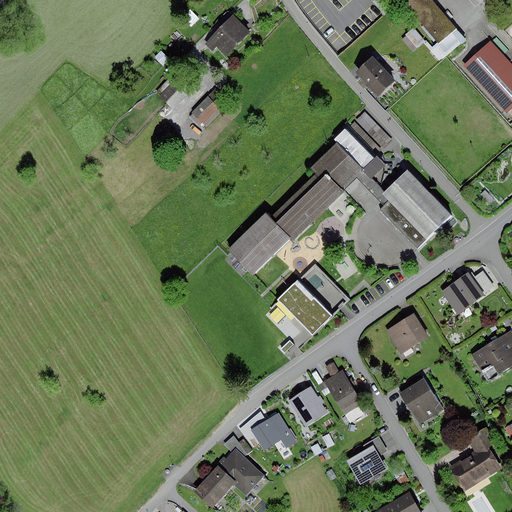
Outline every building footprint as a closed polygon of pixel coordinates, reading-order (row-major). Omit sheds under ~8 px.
[(393,0),(396,3),(398,0),(403,0),(441,45),(459,29),(434,0),(393,0)] [(236,15),(208,43),(215,50),(217,47),(228,58),(254,32),(236,15)] [(427,41),(415,27),(406,34),(407,36),(403,40),(413,52),(427,41)] [(468,40),(459,29),(441,45),(437,48),(446,58),(468,40)] [(465,66),(508,113),(511,109),(511,62),(493,41),(465,66)] [(162,51),(156,58),(165,66),(171,60),(162,51)] [(377,58),(360,74),(382,97),(399,80),(377,58)] [(175,81),(161,95),(175,109),(189,95),(175,81)] [(216,88),(193,113),(204,124),(220,108),(223,111),(231,103),(216,88)] [(393,140),(366,112),(357,121),(385,149),(393,140)] [(356,122),(351,127),(377,153),(382,149),(356,122)] [(366,169),(341,142),(313,168),(319,174),(274,216),(295,238),(297,240),(349,191),(346,187),(358,177),(365,170),(366,169)] [(393,201),(387,194),(365,170),(358,177),(387,207),(393,201)] [(455,215),(412,170),(387,194),(393,201),(387,207),(383,210),(420,248),(455,215)] [(486,190),(481,194),(490,204),(495,200),(486,190)] [(271,213),(232,251),(256,275),(295,238),(274,216),(271,213)] [(316,266),(281,300),(315,334),(350,300),(316,266)] [(474,272),(472,273),(486,293),(495,287),(485,272),(477,277),(474,272)] [(472,273),(443,292),(459,315),(487,296),(486,293),(472,273)] [(416,314),(388,330),(402,354),(430,338),(416,314)] [(511,332),(473,356),(489,382),(511,368),(511,332)] [(292,341),(282,349),(286,354),(296,345),(292,341)] [(332,377),(341,372),(335,362),(327,367),(332,377)] [(332,377),(326,381),(345,411),(363,399),(344,370),(341,372),(332,377)] [(425,380),(402,394),(422,426),(445,411),(425,380)] [(313,388),(292,401),(307,426),(329,413),(324,404),(326,403),(322,396),(319,397),(313,388)] [(364,407),(368,414),(373,411),(369,404),(364,407)] [(281,415),(256,431),(263,443),(267,449),(283,440),(288,449),(299,442),(281,415)] [(476,452),(451,467),(466,490),(504,467),(491,447),(499,443),(489,426),(468,439),(476,452)] [(263,443),(256,431),(247,436),(255,448),(263,443)] [(331,433),(323,437),(329,448),(336,444),(331,433)] [(248,455),(239,443),(235,437),(224,445),(234,454),(239,449),(247,457),(248,455)] [(369,450),(349,461),(362,485),(390,469),(384,457),(390,453),(381,437),(366,445),(369,450)] [(248,455),(254,452),(244,439),(239,443),(248,455)] [(319,443),(311,448),(316,456),(323,452),(319,443)] [(234,454),(222,467),(240,483),(251,494),(267,476),(247,457),(239,449),(234,454)] [(222,467),(220,465),(195,492),(215,510),(240,483),(222,467)] [(332,469),(327,473),(332,481),(337,478),(332,469)] [(407,474),(398,479),(402,486),(411,481),(407,474)] [(424,511),(413,493),(380,511),(424,511)]
